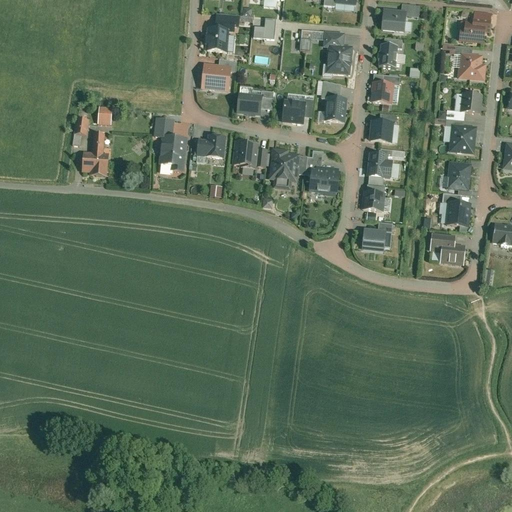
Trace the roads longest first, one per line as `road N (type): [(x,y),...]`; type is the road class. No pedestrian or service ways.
road 1 (residential): [(336,262),(277,226),(232,211),(0,186)]
road 2 (residential): [(195,0),(186,114),(353,149)]
road 3 (residential): [(486,203),(477,278),(466,288),(387,284),(336,262)]
road 4 (residential): [(511,20),(501,39),(486,203)]
road 5 (residential): [(353,149),(368,0)]
